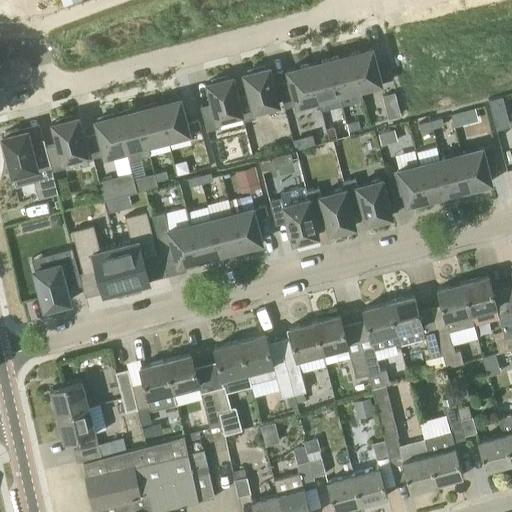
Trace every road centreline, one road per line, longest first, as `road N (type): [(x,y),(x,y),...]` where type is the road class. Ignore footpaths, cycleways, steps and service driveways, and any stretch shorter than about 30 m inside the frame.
road 1 (residential): [(488,511),(511,505),(511,223),(0,356)]
road 2 (residential): [(345,0),(350,16),(44,89),(29,31)]
